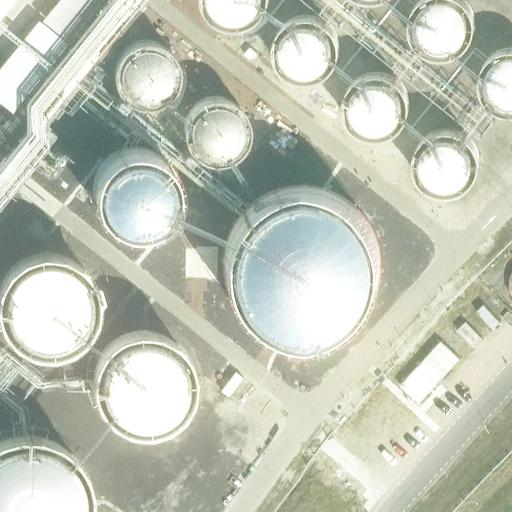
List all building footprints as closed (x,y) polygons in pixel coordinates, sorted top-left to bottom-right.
[(0,0),(0,10),(8,0),(0,0)] [(100,0),(57,0),(43,19),(69,40),(100,0)] [(14,337),(22,342),(31,346),(40,348),(51,348),(59,347),(68,344),(77,338),(84,331),(89,324),(93,316),(96,306),(96,296),(95,287),(91,276),(86,268),(78,260),(69,255),(59,251),(48,249),(39,250),(28,253),(19,258),(11,265),(5,272),(1,280),(0,283),(0,314),(0,315),(3,323),(9,330),(14,337)] [(114,419),(122,424),(131,428),(140,430),(151,430),(159,429),(168,426),(177,420),(185,413),(189,406),(193,398),(196,388),(196,378),(195,369),(191,358),(186,350),(178,342),(169,337),(160,333),(148,331),(139,332),(128,335),(119,340),(111,347),(105,354),(101,362),(98,371),(97,380),(98,387),(100,397),(103,405),(109,412),(114,419)] [(21,434),(6,439),(0,441),(0,511),(93,511),(95,501),(94,490),(90,476),(83,463),(75,452),(62,444),(49,438),(34,435),(21,434)]
